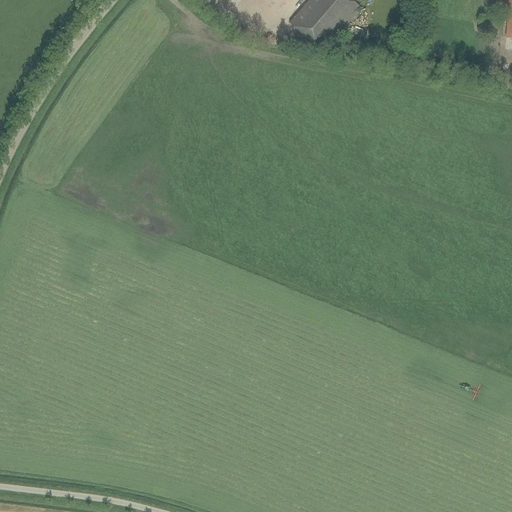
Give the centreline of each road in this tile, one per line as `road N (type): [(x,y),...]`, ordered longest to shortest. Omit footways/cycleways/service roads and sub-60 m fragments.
road 1 (unclassified): [(0,154),(56,63),(111,0)]
road 2 (unclassified): [(155,511),(0,487)]
